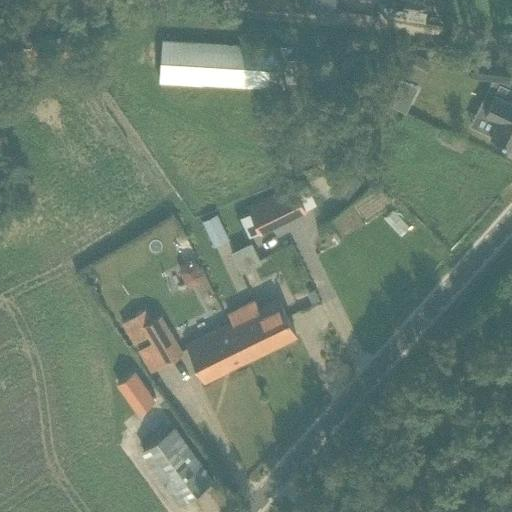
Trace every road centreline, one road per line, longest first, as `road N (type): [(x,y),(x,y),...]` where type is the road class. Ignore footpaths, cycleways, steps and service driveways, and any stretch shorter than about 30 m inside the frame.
road 1 (unclassified): [(247,511),(511,218)]
road 2 (track): [(162,0),(511,49)]
road 3 (track): [(0,36),(102,4),(162,0)]
